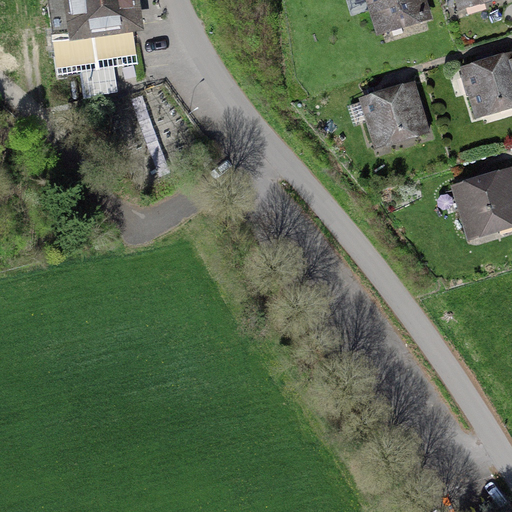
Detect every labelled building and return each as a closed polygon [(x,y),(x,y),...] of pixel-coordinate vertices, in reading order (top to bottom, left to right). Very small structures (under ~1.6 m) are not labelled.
[(42,0),(49,39),(64,36),(66,48),(142,36),(139,21),(136,0),(42,0)] [(364,0),(377,37),(433,19),(426,0),(364,0)] [(452,0),(458,15),(502,0),(452,0)] [(511,74),(509,64),(506,57),(454,73),(470,125),(511,111),(511,74)] [(412,85),(356,103),(373,155),(429,137),(412,85)] [(511,182),(508,170),(449,189),(467,246),(511,232),(511,182)]
